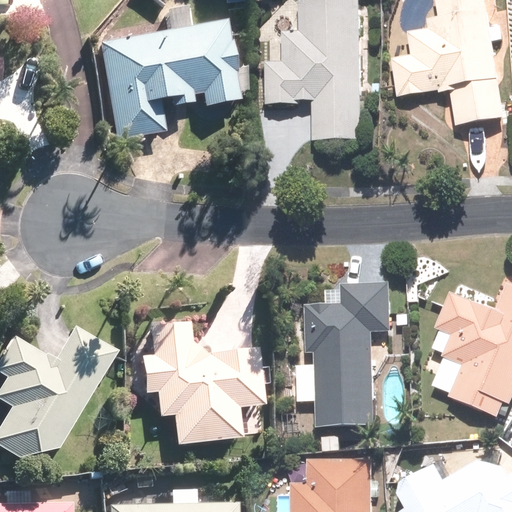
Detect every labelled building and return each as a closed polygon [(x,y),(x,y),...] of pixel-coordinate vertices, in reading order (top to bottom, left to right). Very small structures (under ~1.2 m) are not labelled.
[(244,0),(223,0),(224,9),(244,9),(244,0)] [(505,123),(495,47),(509,45),(502,0),(439,0),(442,22),(429,24),(430,33),(413,36),(417,62),(395,65),(400,100),(449,94),(454,130),(505,123)] [(364,147),(365,4),(308,3),(308,35),(283,35),(282,70),(268,70),(268,107),(315,107),(314,146),(364,147)] [(97,32),(98,37),(115,144),(163,136),(158,108),(172,106),(173,112),(194,109),(192,101),(201,99),(203,111),(244,105),(231,24),(188,31),(185,18),(97,32)] [(503,424),(511,403),(511,287),(509,286),(498,310),(458,292),(429,357),(445,364),(432,392),(503,424)] [(374,430),(373,331),(393,331),(393,289),(330,290),(330,309),(308,309),(308,353),(318,353),(318,369),(296,369),(297,410),(322,410),(322,431),(374,430)] [(149,351),(137,352),(141,395),(149,394),(152,419),(171,417),(174,451),(238,446),(235,414),(261,412),(256,350),(194,355),(191,318),(147,322),(149,351)] [(0,426),(0,448),(18,460),(56,450),(115,353),(69,325),(47,361),(12,339),(0,358),(0,370),(9,376),(0,391),(0,405),(9,411),(0,426)] [(403,483),(395,511),(511,511),(511,470),(501,451),(448,481),(439,463),(403,483)] [(377,511),(380,462),(312,459),(310,488),(291,487),(290,511),(377,511)] [(169,505),(109,504),(108,511),(238,511),(239,505),(197,504),(197,490),(169,489),(169,505)] [(3,508),(0,508),(0,511),(72,511),(73,497),(3,495),(3,508)]
